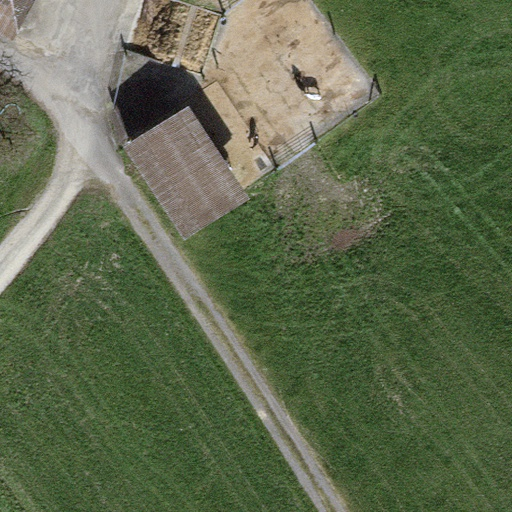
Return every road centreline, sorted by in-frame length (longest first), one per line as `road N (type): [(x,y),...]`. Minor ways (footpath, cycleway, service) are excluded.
road 1 (track): [(334,511),(89,140)]
road 2 (track): [(0,267),(89,140)]
road 3 (unknown): [(89,140),(125,0)]
